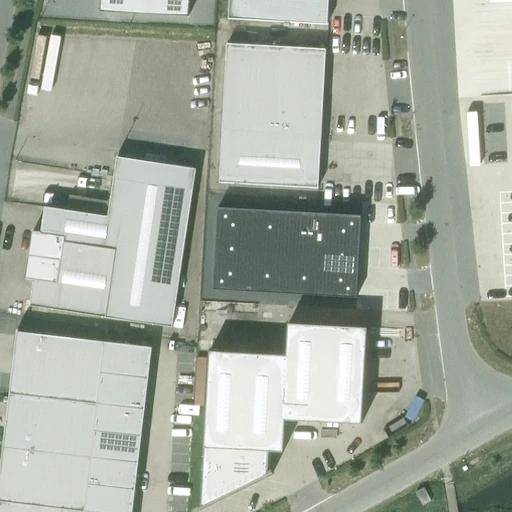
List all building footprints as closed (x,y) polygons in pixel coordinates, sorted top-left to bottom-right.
[(100,0),(99,12),(188,17),(189,0),(100,0)] [(228,0),(228,20),(327,26),(328,0),(228,0)] [(226,44),(218,184),(318,189),(326,50),(226,44)] [(200,99),(209,100),(211,62),(202,62),(200,99)] [(26,281),(33,282),(30,306),(173,328),(196,170),(117,158),(108,218),(45,208),(42,233),(33,232),(33,234),(35,234),(31,256),(30,255),(29,258),(32,258),(28,279),(26,279),(26,281)] [(63,195),(61,208),(99,211),(100,199),(63,195)] [(218,208),(213,290),(357,299),(361,216),(218,208)] [(498,334),(511,333),(511,309),(496,310),(498,334)] [(269,452),(283,452),(285,420),(361,425),(367,329),(288,324),(286,356),(209,352),(201,510),(199,510),(199,511),(271,490),(270,485),(267,486),(269,452)] [(131,511),(150,348),(18,332),(18,330),(17,330),(14,356),(15,356),(16,355),(22,356),(14,425),(7,424),(8,423),(6,423),(0,473),(2,473),(2,472),(9,473),(3,511),(131,511)] [(424,489),(416,493),(423,506),(430,501),(424,489)]
